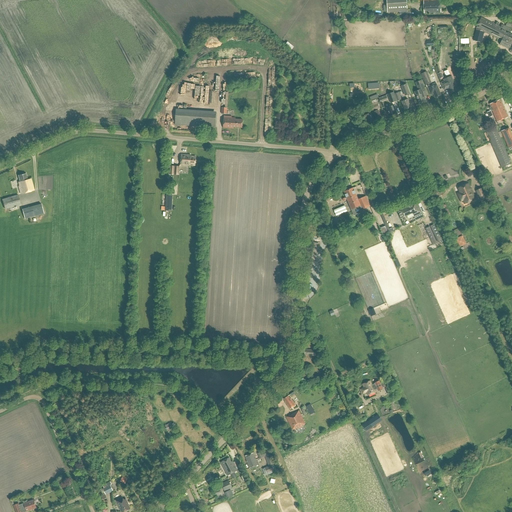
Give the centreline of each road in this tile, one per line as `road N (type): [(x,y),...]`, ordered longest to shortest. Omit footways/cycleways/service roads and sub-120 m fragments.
road 1 (tertiary): [(156,511),(279,369),(306,195),(333,156)]
road 2 (unclassified): [(0,166),(87,131),(333,156)]
road 3 (track): [(224,437),(175,391),(48,388),(32,395)]
road 4 (tertiary): [(333,156),(480,94),(511,64)]
road 5 (track): [(303,300),(324,243),(374,216),(348,148)]
road 6 (track): [(373,399),(348,403),(303,300)]
road 7 (track): [(92,511),(45,407),(32,395)]
